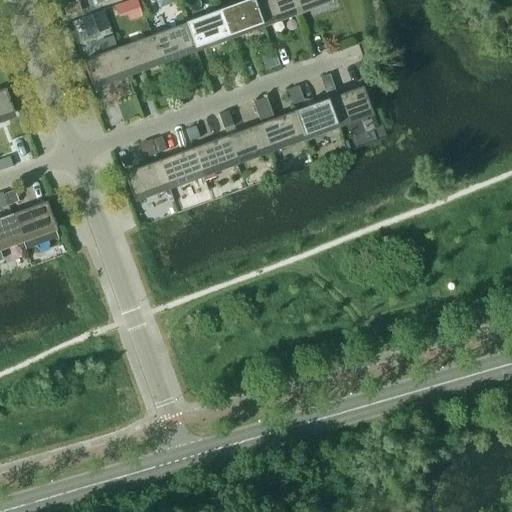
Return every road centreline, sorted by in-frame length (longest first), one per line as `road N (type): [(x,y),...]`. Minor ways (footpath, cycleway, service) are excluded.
road 1 (tertiary): [(182,456),(511,365)]
road 2 (residential): [(182,456),(76,157)]
road 3 (residential): [(76,157),(353,55)]
road 4 (tertiary): [(1,511),(182,456)]
road 5 (residential): [(76,157),(17,0)]
